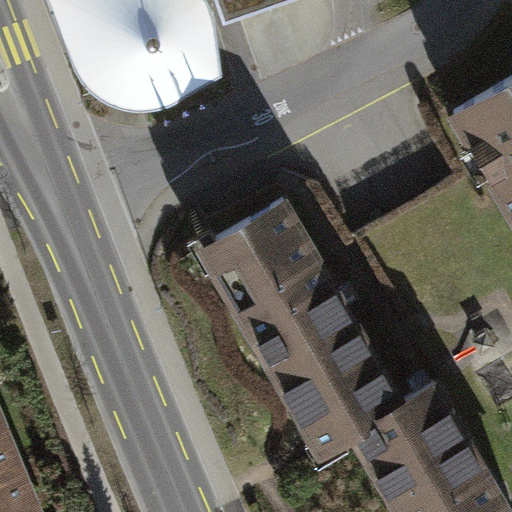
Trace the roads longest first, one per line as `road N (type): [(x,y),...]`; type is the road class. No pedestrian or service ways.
road 1 (residential): [(58,209),(333,92),(471,0)]
road 2 (secondary): [(58,209),(183,511)]
road 3 (secondary): [(0,76),(58,209)]
